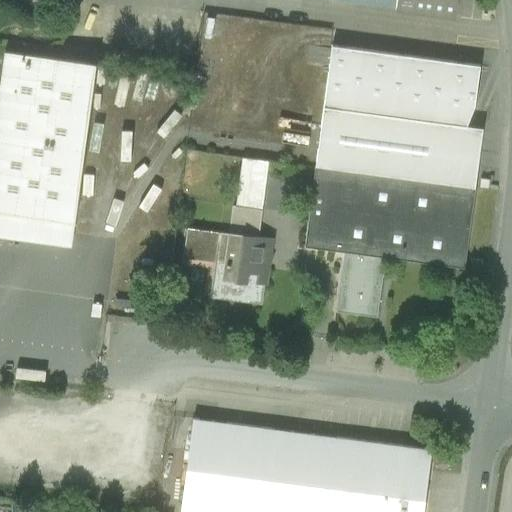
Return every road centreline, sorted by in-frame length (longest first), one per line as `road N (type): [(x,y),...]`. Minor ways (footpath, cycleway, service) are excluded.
road 1 (residential): [(491,404),(136,358)]
road 2 (residential): [(491,404),(511,282)]
